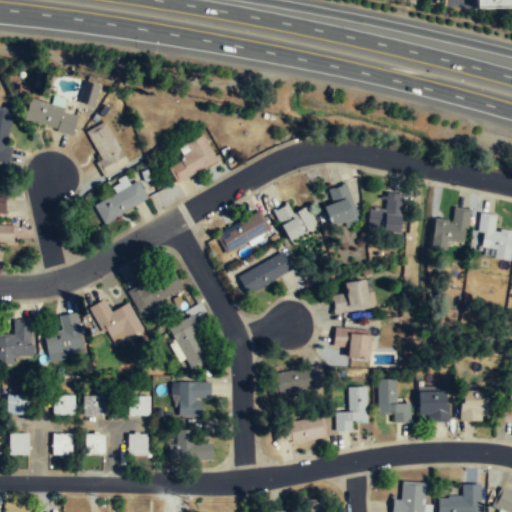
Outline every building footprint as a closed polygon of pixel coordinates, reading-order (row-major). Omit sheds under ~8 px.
[(511,0),(476,0),(476,8),(511,7),(511,0)] [(78,102),(94,106),(99,85),(84,81),(78,102)] [(71,135),(76,114),(62,110),(63,106),(29,96),(23,118),(56,128),(55,130),(71,135)] [(12,109),(0,106),(0,161),(8,163),(12,146),(5,144),(12,109)] [(103,176),(127,162),(104,120),(85,130),(101,158),(95,161),(103,176)] [(216,159),(202,133),(185,142),(190,149),(182,154),(183,157),(167,166),(176,181),(216,159)] [(93,204),(102,222),(147,197),(137,179),(93,204)] [(332,202),(324,205),(331,225),(358,215),(345,183),(328,189),(332,202)] [(402,193),(387,191),(384,208),(369,207),(367,228),(399,231),(402,193)] [(292,212),(287,203),(273,210),(289,239),(317,224),(307,204),(292,212)] [(446,249),(448,239),(462,241),(464,226),(468,227),(470,208),(453,206),(452,219),(434,217),(430,246),(446,249)] [(214,234),(226,253),(269,228),(259,209),(238,220),(219,231),(214,234)] [(511,239),(511,228),(500,228),(499,231),(494,230),(496,214),(479,211),(477,230),(483,231),(481,246),(495,247),(494,257),(510,259),(511,239)] [(14,224),(0,223),(0,241),(14,241),(14,224)] [(237,275),(247,294),(291,268),(281,250),(237,275)] [(138,312),(182,287),(170,266),(126,290),(138,312)] [(365,278),(345,282),(346,291),(332,294),(335,312),(376,306),(373,290),(367,291),(365,278)] [(141,327),(127,301),(110,311),(103,298),(88,307),(102,331),(106,329),(113,343),(141,327)] [(76,311),(58,315),(61,329),(42,333),(48,361),(84,354),(76,311)] [(207,360),(192,332),(200,328),(192,313),(167,326),(191,369),(207,360)] [(0,333),(0,363),(12,363),(12,355),(30,355),(30,318),(12,318),(12,333),(0,333)] [(368,358),(371,334),(368,334),(369,329),(334,326),(332,345),(348,347),(347,356),(368,358)] [(274,395),(325,385),(320,364),(269,374),(274,395)] [(375,380),(375,414),(391,414),(391,423),(408,423),(408,403),(394,403),(394,380),(375,380)] [(511,382),(508,382),(503,419),(511,420),(511,382)] [(209,399),(209,383),(177,383),(177,416),(198,416),(198,399),(209,399)] [(350,423),(365,423),(365,388),(345,388),(345,412),(333,412),(333,431),(350,431),(350,423)] [(425,422),(446,422),(446,389),(417,389),(417,415),(425,415),(425,422)] [(488,420),(488,392),(459,392),(459,420),(488,420)] [(73,414),(73,394),(51,394),(51,414),(73,414)] [(103,394),(81,394),(81,414),(103,414),(103,394)] [(5,395),(5,414),(26,414),(26,395),(5,395)] [(148,414),(148,396),(128,396),(128,414),(148,414)] [(325,437),(321,416),(274,425),(278,446),(325,437)] [(192,430),(169,430),(169,461),(210,461),(210,444),(192,444),(192,430)] [(70,454),(70,433),(50,433),(50,454),(70,454)] [(84,433),(84,454),(103,454),(103,433),(84,433)] [(146,433),(126,433),(126,455),(146,455),(146,433)] [(27,434),(7,434),(7,454),(27,454),(27,434)] [(390,499),(389,511),(422,511),(424,484),(399,482),(398,499),(390,499)] [(479,511),(479,485),(460,485),(460,497),(436,497),(436,511),(479,511)] [(511,511),(511,493),(501,488),(491,507),(501,511),(511,511)] [(304,502),(303,511),(325,511),(326,503),(304,502)]
